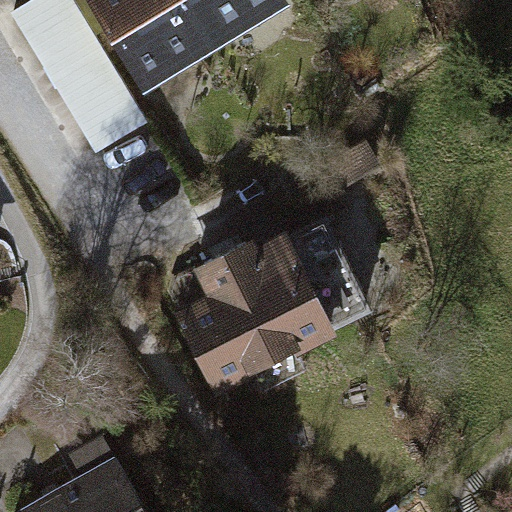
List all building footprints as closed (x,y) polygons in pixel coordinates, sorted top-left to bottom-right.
[(74,0),(31,0),(16,9),(97,143),(144,115),(74,0)] [(104,0),(154,82),(224,40),(199,0),(104,0)] [(290,0),(199,0),(224,40),(290,0)] [(339,334),(375,319),(333,218),(297,233),(339,334)] [(330,339),(283,237),(169,289),(216,392),(330,339)] [(139,511),(100,448),(6,507),(9,511),(139,511)]
